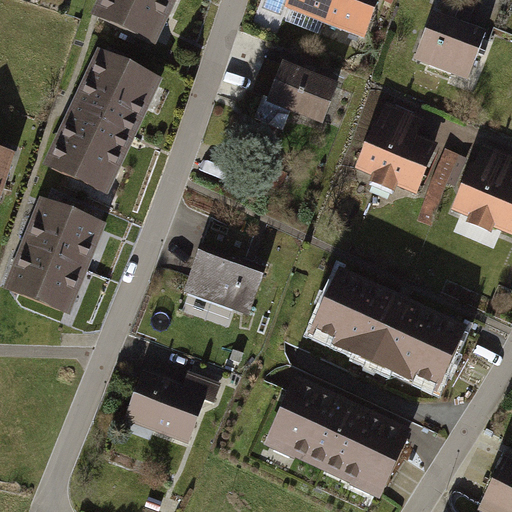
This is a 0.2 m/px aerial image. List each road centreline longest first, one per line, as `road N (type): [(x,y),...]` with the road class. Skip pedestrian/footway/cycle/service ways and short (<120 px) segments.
road 1 (residential): [(44,511),(234,0)]
road 2 (residential): [(418,511),(511,359)]
